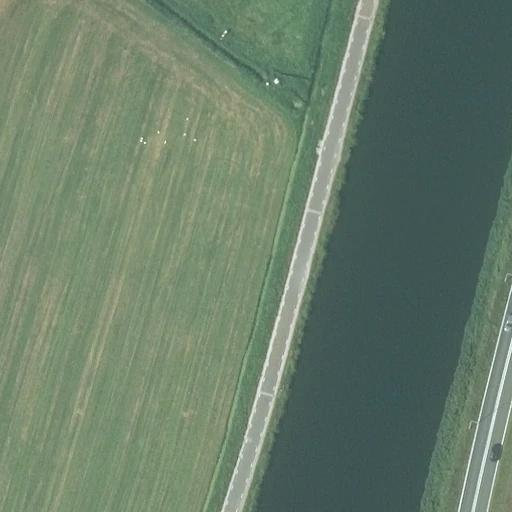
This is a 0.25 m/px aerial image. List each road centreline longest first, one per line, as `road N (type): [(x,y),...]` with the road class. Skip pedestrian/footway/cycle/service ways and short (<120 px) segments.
road 1 (unclassified): [(228,511),(367,0)]
road 2 (trunk): [(473,511),(511,348)]
